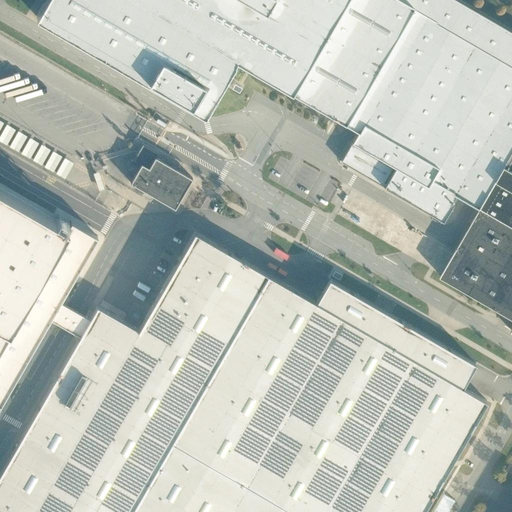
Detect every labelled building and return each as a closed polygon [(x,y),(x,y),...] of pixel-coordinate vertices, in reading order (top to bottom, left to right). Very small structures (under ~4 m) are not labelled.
[(46,0),(37,18),(207,116),(238,60),(292,90),(358,127),(352,137),(429,181),(433,176),(482,203),(511,154),(511,60),(406,0),(46,0)] [(511,22),(473,0),(406,0),(511,60),(511,22)] [(0,118),(0,139),(65,177),(74,161),(0,118)] [(143,163),(132,181),(175,207),(192,177),(156,157),(160,151),(144,142),(135,158),(143,163)] [(511,154),(482,203),(471,222),(459,241),(442,273),(511,315),(511,154)] [(67,223),(0,184),(0,321),(8,326),(67,223)] [(69,219),(67,223),(8,326),(0,339),(0,402),(49,316),(59,299),(97,234),(69,219)] [(0,511),(417,511),(485,396),(467,384),(322,301),(196,228),(143,320),(101,296),(90,316),(80,333),(0,471),(0,511)] [(335,279),(322,301),(467,384),(479,362),(335,279)] [(59,299),(49,316),(80,333),(90,316),(59,299)]
